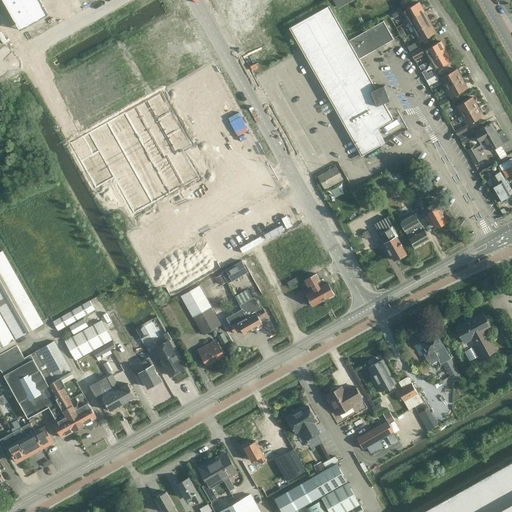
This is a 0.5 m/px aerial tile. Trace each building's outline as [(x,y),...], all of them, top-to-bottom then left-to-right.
[(39,0),(3,0),(20,30),(48,14),(39,0)] [(406,23),(409,21),(425,12),(419,2),(403,10),(407,17),(404,18),(406,23)] [(331,4),(293,24),(360,155),(386,142),(378,127),(394,118),(386,101),(391,98),(384,84),(377,88),(360,56),(395,38),(385,19),(348,38),(331,4)] [(404,12),(402,8),(391,14),(394,18),(404,12)] [(425,12),(409,21),(415,31),(430,22),(425,12)] [(171,17),(86,68),(109,107),(195,57),(171,17)] [(420,41),(436,33),(430,22),(415,31),(411,33),(413,38),(417,35),(420,41)] [(402,38),(407,36),(403,28),(398,30),(402,38)] [(422,47),(419,40),(407,46),(411,53),(420,47),(422,47)] [(446,51),(440,41),(424,50),(430,60),(446,51)] [(420,47),(411,53),(415,60),(424,54),(420,47)] [(446,51),(430,60),(435,70),(452,60),(446,51)] [(446,87),(462,79),(457,69),(441,77),(446,87)] [(421,72),(426,80),(436,75),(433,70),(427,73),(426,70),(421,72)] [(439,80),(436,75),(426,80),(429,86),(439,80)] [(467,88),(462,79),(446,87),(452,97),(467,88)] [(166,85),(75,137),(102,184),(120,174),(140,210),(202,174),(204,177),(206,175),(189,145),(198,141),(166,85)] [(462,115),(478,106),(472,96),(456,105),(462,115)] [(439,103),(442,108),(447,105),(450,103),(447,98),(439,103)] [(447,105),(442,108),(445,114),(454,110),(450,103),(447,105)] [(465,120),(468,125),(483,116),(478,106),(462,115),(458,117),(461,122),(465,120)] [(497,133),(491,122),(478,129),(479,130),(474,133),(475,136),(479,142),(497,133)] [(455,131),(458,135),(467,130),(465,125),(455,131)] [(475,136),(474,133),(472,128),(459,135),(463,143),(475,136)] [(497,133),(479,142),(466,150),(474,164),(482,159),(477,150),(486,145),(490,152),(503,144),(497,133)] [(504,150),(498,154),(501,159),(507,155),(504,150)] [(511,158),(502,164),(509,175),(511,172),(511,158)] [(325,190),(343,179),(335,166),(317,176),(325,190)] [(500,179),(502,182),(492,188),(500,201),(501,200),(503,202),(507,200),(507,197),(510,195),(505,187),(508,185),(500,172),(489,179),(492,184),(500,179)] [(431,183),(416,192),(419,197),(434,189),(431,183)] [(433,209),(427,212),(436,227),(447,222),(434,199),(428,202),(433,209)] [(415,248),(430,240),(415,213),(400,222),(415,248)] [(406,253),(397,236),(399,236),(388,216),(375,224),(385,242),(384,243),(394,260),(406,253)] [(368,230),(363,233),(366,239),(371,237),(368,230)] [(0,348),(14,340),(0,314),(0,310),(17,340),(43,324),(2,251),(0,251),(0,348)] [(242,260),(226,269),(232,281),(248,272),(242,260)] [(311,276),(323,300),(334,294),(327,282),(320,285),(317,281),(320,280),(317,273),(311,276)] [(311,291),(306,293),(313,306),(323,300),(311,276),(304,280),(311,291)] [(198,285),(181,295),(193,316),(202,311),(202,312),(211,307),(198,285)] [(242,309),(253,329),(263,324),(260,319),(267,315),(263,308),(261,309),(254,296),(240,305),(242,309)] [(58,331),(95,309),(90,300),(53,321),(58,331)] [(212,304),(216,312),(222,309),(217,301),(212,304)] [(221,325),(211,307),(202,312),(202,311),(193,316),(192,316),(203,335),(221,325)] [(243,319),(230,326),(235,334),(241,330),(244,334),(253,329),(242,309),(238,311),(243,319)] [(455,327),(465,344),(473,340),(483,358),(496,351),(486,332),(492,329),(483,312),(455,327)] [(74,334),(88,326),(84,318),(70,326),(74,334)] [(101,320),(65,340),(76,360),(112,340),(101,320)] [(143,325),(137,329),(142,338),(148,334),(143,325)] [(223,332),(218,335),(222,343),(227,340),(223,332)] [(435,350),(443,346),(436,334),(421,342),(427,352),(424,354),(430,365),(440,359),(435,350)] [(216,339),(198,349),(207,365),(225,355),(216,339)] [(54,341),(36,351),(30,354),(33,358),(52,392),(74,431),(84,425),(86,428),(89,429),(96,425),(97,422),(94,419),(97,418),(54,341)] [(116,349),(112,342),(93,352),(96,358),(116,349)] [(175,353),(170,343),(156,350),(170,376),(184,368),(179,360),(180,359),(177,352),(175,353)] [(53,423),(61,438),(74,431),(52,392),(33,358),(30,354),(24,357),(17,345),(0,354),(0,371),(27,420),(37,414),(48,408),(49,411),(50,410),(57,421),(53,423)] [(472,347),(464,351),(469,361),(477,356),(475,351),(474,350),(472,347)] [(160,380),(148,357),(139,362),(144,369),(139,372),(140,372),(139,374),(141,377),(142,377),(148,387),(152,385),(153,386),(157,383),(157,382),(160,380)] [(450,358),(443,363),(453,382),(461,377),(450,358)] [(381,392),(396,384),(382,360),(368,368),(381,392)] [(107,362),(101,365),(106,374),(112,371),(107,362)] [(91,370),(82,375),(86,384),(96,378),(91,370)] [(477,371),(472,374),(475,380),(480,377),(481,377),(477,371)] [(107,377),(123,404),(135,396),(127,383),(118,388),(117,387),(118,385),(112,374),(107,377)] [(102,397),(110,411),(123,404),(107,377),(103,379),(109,391),(111,390),(112,392),(102,397)] [(423,402),(408,377),(398,382),(402,388),(397,390),(409,410),(423,402)] [(346,393),(342,387),(339,389),(338,387),(336,387),(331,389),(331,391),(332,393),(328,394),(339,414),(353,407),(352,404),(362,398),(356,386),(349,390),(350,391),(346,393)] [(380,403),(374,406),(377,412),(383,409),(380,403)] [(311,410),(308,406),(287,418),(296,433),(302,429),(308,440),(319,433),(314,422),(317,421),(311,410)] [(431,407),(420,411),(427,429),(438,424),(431,407)] [(390,423),(395,420),(390,411),(385,414),(390,423)] [(29,421),(43,447),(46,445),(48,445),(51,444),(51,442),(52,442),(44,427),(39,430),(37,427),(37,426),(34,421),(34,418),(29,421)] [(21,427),(35,451),(37,450),(39,450),(42,449),(42,447),(43,447),(29,421),(28,422),(29,423),(21,427)] [(361,450),(367,447),(394,432),(387,421),(355,439),(361,450)] [(12,432),(26,456),(27,456),(28,456),(31,455),(32,453),(35,451),(21,427),(12,432)] [(17,461),(18,461),(20,461),(22,460),(23,458),(26,456),(12,432),(0,439),(9,455),(12,453),(17,461)] [(246,445),(246,446),(244,447),(252,461),(258,458),(261,464),(267,461),(255,441),(250,443),(249,443),(246,445)] [(293,450),(275,460),(287,481),(305,471),(293,450)] [(226,452),(212,460),(224,481),(229,491),(235,488),(229,478),(237,473),(226,452)] [(211,488),(224,481),(212,460),(199,468),(207,483),(202,486),(211,502),(217,498),(211,488)] [(511,511),(511,460),(420,511),(511,511)] [(321,461),(314,465),(317,472),(325,468),(321,461)] [(337,463),(275,499),(282,511),(292,511),(347,481),(337,463)] [(177,484),(186,499),(191,496),(196,504),(202,501),(188,477),(177,484)] [(348,482),(322,497),(330,511),(344,511),(360,504),(348,482)] [(154,498),(159,505),(158,505),(161,511),(162,511),(164,511),(168,510),(169,511),(177,511),(166,491),(161,494),(159,493),(156,495),(156,497),(154,498)] [(217,511),(261,511),(251,493),(217,511)] [(326,511),(320,500),(306,508),(308,511),(326,511)]
